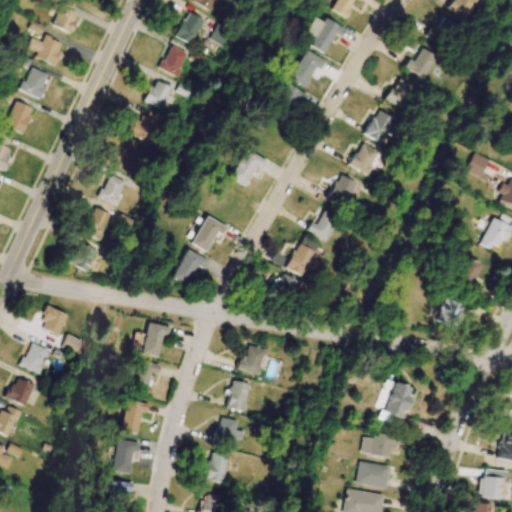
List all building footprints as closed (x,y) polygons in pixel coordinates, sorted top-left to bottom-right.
[(73,3),(62,0),(59,0),(51,26),(69,32),(75,13),(70,11),(73,3)] [(191,0),(191,2),(209,10),(213,0),(191,0)] [(357,0),(332,0),(327,10),(342,18),(352,0),(357,0),(358,0),(357,0)] [(475,0),(451,0),(446,8),(461,19),(475,0)] [(173,36),(190,45),(202,20),(185,12),(173,36)] [(455,24),(437,15),(426,37),(443,47),(455,24)] [(341,28),(321,17),(319,21),(311,17),(303,31),(312,36),(306,46),(321,54),(332,34),(337,36),(341,28)] [(223,45),(227,33),(213,28),(209,40),(223,45)] [(33,57),(51,65),(61,43),(43,35),(40,42),(29,37),(25,47),(35,51),(33,57)] [(158,69),(175,76),(185,53),(167,45),(158,69)] [(406,58),(402,67),(422,78),(434,56),(419,48),(411,61),(406,58)] [(302,86),(312,66),(318,69),(322,60),(301,50),(287,79),(302,86)] [(47,74),(28,67),(18,90),(37,98),(47,74)] [(383,100),(404,111),(416,88),(395,77),(383,100)] [(142,101),(161,109),(171,87),(152,79),(142,101)] [(290,115),(302,94),(286,84),(273,104),(290,115)] [(20,133),(30,107),(13,100),(3,126),(20,133)] [(141,121),(129,118),(124,133),(151,142),(160,115),(144,110),(141,121)] [(383,132),(390,135),(395,119),(372,111),(363,136),(379,142),(383,132)] [(0,170),(1,170),(10,150),(3,147),(8,136),(0,132),(0,170)] [(348,166),(366,174),(376,151),(358,143),(348,166)] [(255,166),(258,168),(263,160),(243,149),(227,177),(243,187),(255,166)] [(463,170),(478,177),(486,159),(471,152),(463,170)] [(114,205),(124,182),(107,174),(97,198),(114,205)] [(344,206),(353,181),(335,175),(326,199),(344,206)] [(504,185),(500,183),(493,199),(511,207),(511,181),(506,179),(504,185)] [(98,240),(108,214),(92,207),(81,233),(98,240)] [(314,225),(308,222),(304,232),(325,241),(335,217),(320,211),(314,225)] [(498,251),(510,219),(499,215),(497,221),(488,217),(478,243),(498,251)] [(220,235),(224,227),(204,216),(188,243),(203,251),(214,232),(220,235)] [(283,268),(299,276),(304,266),(312,270),(316,261),(309,258),(316,244),(299,236),(283,268)] [(95,251),(76,243),(67,264),(86,272),(95,251)] [(169,278),(185,285),(195,265),(200,268),(205,259),(183,249),(169,278)] [(468,286),(478,264),(461,257),(452,278),(468,286)] [(302,285),(280,272),(270,290),(291,302),(302,285)] [(457,328),(458,300),(438,299),(436,327),(457,328)] [(34,327),(55,336),(65,314),(43,305),(34,327)] [(138,353),(155,357),(160,334),(165,335),(167,327),(145,322),(138,353)] [(60,347),(75,353),(80,340),(65,334),(60,347)] [(37,373),(45,349),(27,343),(18,367),(37,373)] [(261,349),(245,346),(242,361),(235,360),(234,369),(257,373),(261,349)] [(156,364),(137,361),(131,393),(145,395),(149,372),(155,373),(156,364)] [(24,405),(31,383),(11,377),(4,399),(24,405)] [(247,384),(230,380),(223,407),(241,411),(247,384)] [(408,387),(391,382),(383,413),(401,417),(408,387)] [(137,411),(144,412),(145,403),(122,400),(118,431),(135,433),(137,411)] [(0,434),(6,437),(17,411),(0,403),(0,434)] [(240,439),(242,431),(233,430),(235,421),(217,417),(213,439),(233,443),(234,438),(240,439)] [(511,427),(500,425),(495,459),(511,461),(511,427)] [(386,458),(389,445),(394,446),(396,437),(370,432),(369,438),(360,436),(357,452),(386,458)] [(136,442),(113,439),(109,471),(127,473),(129,451),(135,452),(136,442)] [(0,466),(5,468),(10,458),(0,453),(0,447),(1,446),(0,445),(0,466)] [(226,454),(208,452),(203,480),(222,483),(226,454)] [(352,483),(383,488),(386,466),(356,461),(352,483)] [(477,498),(499,499),(500,470),(483,469),(483,477),(478,477),(477,498)] [(122,504),(123,491),(128,491),(129,481),(106,481),(106,503),(122,504)] [(377,511),(380,495),(343,488),(339,511),(377,511)] [(218,511),(221,496),(203,493),(199,511),(218,511)] [(487,511),(488,504),(471,502),(470,511),(466,511),(465,511),(487,511)]
